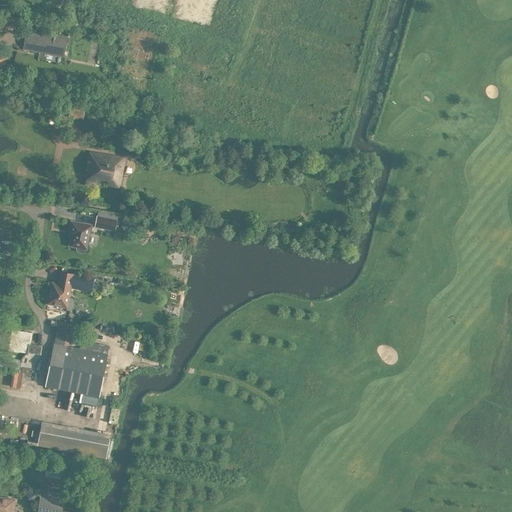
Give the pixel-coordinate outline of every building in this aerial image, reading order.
[(5,14),(3,23),(13,25),(16,17),(5,14)] [(82,24),(84,16),(78,14),(76,23),(82,24)] [(22,48),(63,56),(67,37),(26,29),(22,48)] [(82,119),(86,102),(72,99),(68,116),(82,119)] [(125,112),(122,130),(132,132),(135,114),(125,112)] [(87,173),(85,183),(119,189),(125,158),(89,151),(84,172),(87,173)] [(114,228),(116,219),(117,213),(97,210),(96,215),(94,225),(107,228),(108,227),(114,228)] [(135,227),(136,217),(123,215),(121,224),(135,227)] [(72,230),(69,245),(77,246),(76,248),(78,250),(82,251),(84,250),(84,248),(86,248),(90,224),(71,220),(69,230),(72,230)] [(51,281),(47,303),(66,307),(70,307),(72,307),(73,300),(72,299),(68,298),(70,286),(90,289),(92,277),(60,271),(59,275),(58,283),(51,281)] [(58,322),(54,342),(63,344),(66,331),(75,333),(77,325),(64,322),(64,323),(58,322)] [(11,329),(9,340),(29,343),(31,333),(11,329)] [(75,347),(107,353),(108,346),(77,339),(75,347)] [(98,396),(101,384),(107,353),(75,347),(63,344),(53,342),(45,385),(98,396)] [(28,351),(27,352),(39,354),(40,346),(29,344),(28,351)] [(82,394),(80,402),(96,405),(98,397),(82,394)] [(36,431),(38,422),(20,418),(17,432),(11,431),(10,438),(15,439),(14,445),(21,447),(23,439),(28,441),(31,430),(36,431)] [(37,446),(107,459),(111,438),(41,425),(37,446)] [(64,478),(66,466),(46,463),(44,475),(64,478)] [(27,493),(32,500),(39,496),(34,488),(27,493)] [(44,511),(48,490),(40,489),(36,511),(44,511)] [(0,511),(12,511),(14,498),(0,496),(0,511)]
